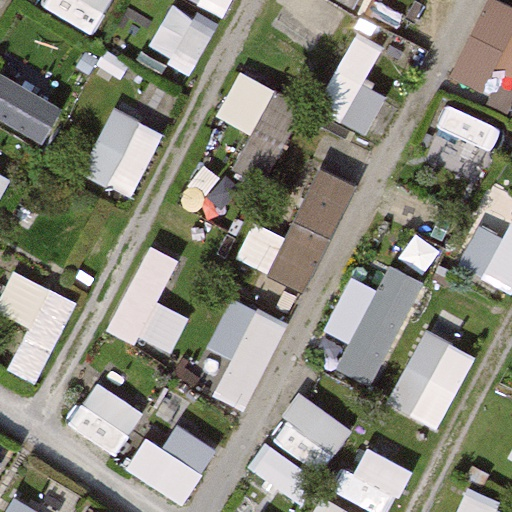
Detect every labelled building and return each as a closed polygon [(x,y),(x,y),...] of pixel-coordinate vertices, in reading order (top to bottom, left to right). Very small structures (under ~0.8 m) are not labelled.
[(55,0),(101,27),(117,0),(55,0)] [(207,64),(222,13),(178,0),(175,0),(161,51),(207,64)] [(212,0),(233,10),(238,0),(212,0)] [(511,92),(511,0),(492,0),(459,66),(511,92)] [(401,87),(375,72),(394,41),(367,24),(323,97),(376,128),(401,87)] [(260,126),(280,79),(247,64),(226,111),(260,126)] [(91,167),(139,191),(174,120),(126,97),(91,167)] [(449,131),(501,142),(506,115),(455,104),(449,131)] [(261,215),(244,254),(317,285),(365,173),(326,157),(295,229),(261,215)] [(0,160),(0,203),(18,171),(0,160)] [(166,294),(186,250),(156,236),(119,321),(180,348),(198,308),(166,294)] [(37,313),(18,365),(52,377),(83,289),(20,266),(7,302),(37,313)] [(364,288),(341,331),(387,355),(410,312),(364,288)] [(238,351),(221,390),(256,405),(295,313),(239,289),(217,342),(238,351)] [(395,395),(444,423),(486,350),(436,322),(395,395)] [(105,374),(77,417),(125,448),(154,406),(105,374)] [(308,387),(282,432),(335,462),(361,417),(308,387)] [(182,410),(143,462),(189,496),(228,444),(182,410)] [(347,483),(390,511),(392,511),(423,468),(378,437),(347,483)] [(0,473),(12,452),(0,445),(0,473)] [(511,511),(511,500),(471,484),(460,511),(511,511)] [(56,511),(21,489),(6,511),(56,511)] [(373,511),(331,489),(318,511),(373,511)]
